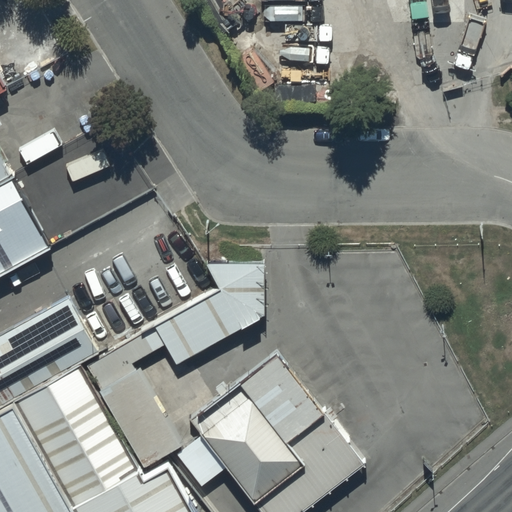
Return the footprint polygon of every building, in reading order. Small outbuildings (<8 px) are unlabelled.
[(478,0),(425,0),(426,30),(479,29),(478,0)] [(298,47),(257,50),(258,67),(299,64),(298,47)] [(0,511),(197,511),(167,457),(137,474),(72,358),(103,341),(73,288),(0,328),(0,272),(50,245),(0,155),(0,511)] [(221,279),(153,318),(174,356),(264,307),(263,254),(204,257),(221,279)] [(83,361),(142,457),(181,433),(134,356),(157,342),(145,323),(83,361)] [(296,511),(364,457),(274,345),(187,415),(188,416),(240,375),(310,461),(258,502),(265,511),(296,511)] [(190,417),(252,493),(299,455),(237,379),(190,417)]
